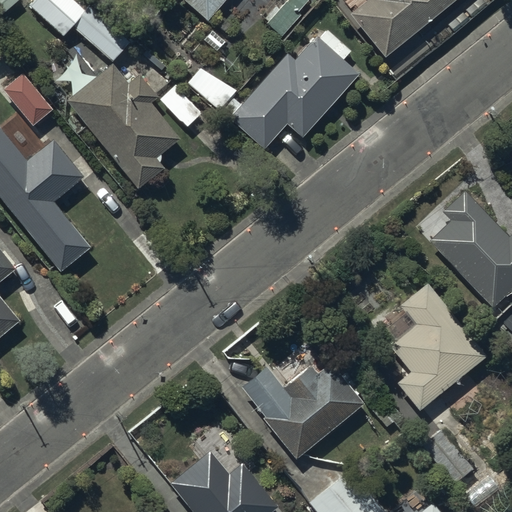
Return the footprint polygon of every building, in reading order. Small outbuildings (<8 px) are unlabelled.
[(0,0),(0,15),(17,0),(0,0)] [(70,27),(110,63),(129,42),(88,5),(83,11),(70,0),(34,0),(28,7),(61,37),(70,27)] [(180,0),(206,22),(224,0),(180,0)] [(274,7),(263,19),(265,21),(264,23),(279,38),(300,16),(296,12),(307,1),(305,0),(285,0),(276,10),(274,7)] [(366,0),(347,16),(383,59),(454,0),(366,0)] [(227,119),(262,150),(285,125),(301,139),(358,75),(341,60),(349,51),(325,30),(317,40),(314,37),(292,61),(284,54),(227,119)] [(110,65),(63,101),(135,190),(161,169),(154,159),(177,140),(149,105),(157,98),(137,74),(126,84),(110,65)] [(224,106),(231,113),(239,104),(232,98),(236,92),(199,69),(186,84),(218,112),(224,106)] [(20,73),(0,91),(31,127),(51,110),(20,73)] [(175,83),(157,100),(185,128),(202,111),(175,83)] [(0,200),(58,272),(87,248),(49,202),(79,177),(51,143),(32,158),(0,119),(0,200)] [(449,222),(428,241),(491,309),(511,289),(511,233),(507,238),(463,192),(441,213),(449,222)] [(0,336),(18,322),(0,300),(0,297),(2,296),(0,293),(0,281),(14,270),(0,252),(0,336)] [(408,372),(395,384),(417,412),(485,358),(425,283),(397,307),(412,325),(386,346),(408,372)] [(242,385),(239,388),(262,417),(260,419),(293,461),(363,404),(322,355),(281,388),(264,367),(255,375),(243,360),(230,370),(242,385)] [(440,430),(420,446),(452,485),(453,485),(462,496),(481,480),(440,430)] [(208,450),(167,484),(189,511),(270,511),(278,506),(241,463),(228,474),(208,450)] [(383,511),(348,470),(307,504),(313,511),(383,511)]
